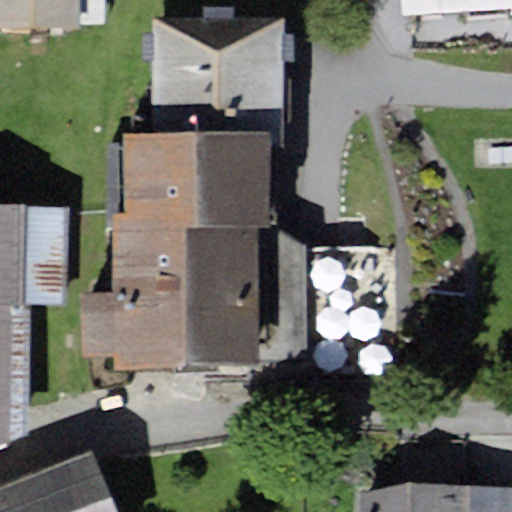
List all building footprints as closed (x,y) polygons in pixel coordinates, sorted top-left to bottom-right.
[(0,0),(0,26),(78,25),(77,0),(0,0)] [(511,0),(398,0),(399,12),(505,5),(511,5),(511,0)] [(83,290),(84,351),(116,351),(116,366),(196,363),(304,360),(303,376),(401,377),(396,241),(308,246),(271,222),(269,140),(283,141),(282,20),(153,18),(149,130),(127,130),(126,209),(116,210),(114,289),(83,290)] [(0,445),(23,434),(23,304),(75,304),(75,207),(0,206),(0,445)] [(0,511),(118,511),(91,448),(0,486),(0,511)] [(353,489),(352,511),(511,511),(511,486),(399,488),(353,489)]
